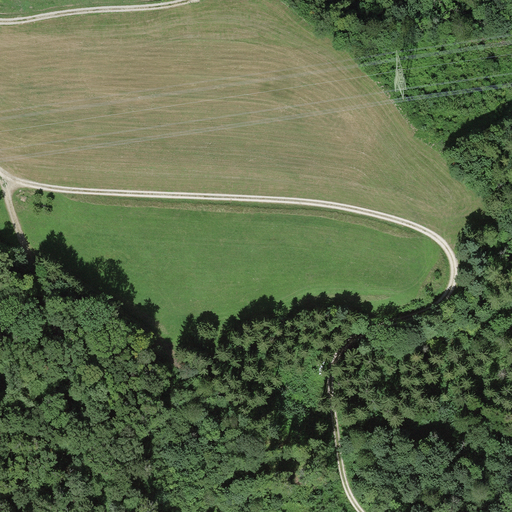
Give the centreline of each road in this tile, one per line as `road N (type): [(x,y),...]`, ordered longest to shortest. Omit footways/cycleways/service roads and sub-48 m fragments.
road 1 (track): [(361,511),(344,488),(329,356),(338,337),(451,293),(452,262),(435,236),(328,204),(5,183)]
road 2 (track): [(0,176),(71,363),(76,399),(67,431),(45,451)]
road 3 (track): [(185,0),(0,24)]
